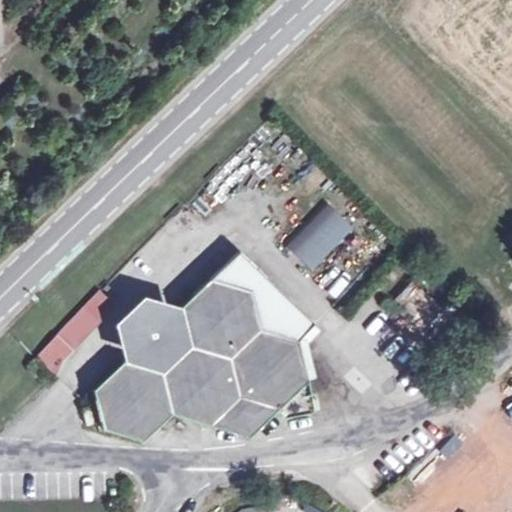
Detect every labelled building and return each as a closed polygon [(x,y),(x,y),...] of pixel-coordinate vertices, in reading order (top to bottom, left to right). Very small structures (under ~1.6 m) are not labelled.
[(284,248),(314,275),(354,229),(323,202),(284,248)] [(234,252),(179,306),(189,345),(159,372),(121,360),(92,389),(102,428),(141,439),(169,412),(246,434),(275,407),(283,415),(312,410),(294,340),(309,323),(234,252)] [(424,293),(400,317),(418,334),(441,310),(424,293)] [(189,345),(179,306),(141,295),(112,323),(121,360),(159,372),(189,345)] [(35,357),(51,372),(69,353),(53,339),(35,357)]
